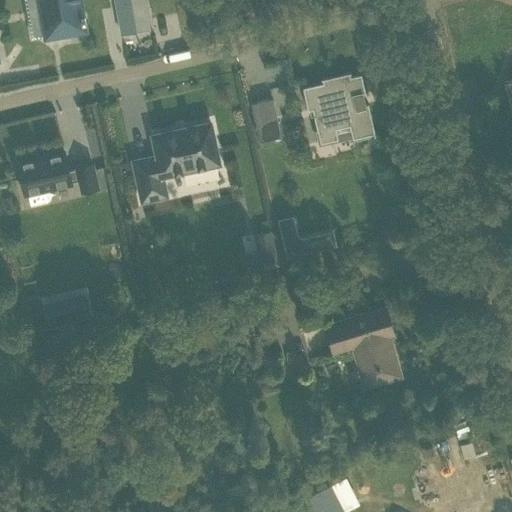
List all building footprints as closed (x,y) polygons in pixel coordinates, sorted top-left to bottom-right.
[(27,0),(33,35),(45,33),(45,36),(85,29),(83,21),(85,21),(84,15),(83,15),(79,0),(27,0)] [(134,22),(148,19),(145,0),(113,0),(120,34),(136,31),(134,22)] [(322,81),(302,86),(307,109),(312,108),(320,142),(338,138),(336,128),(349,125),(352,138),(373,133),(374,136),(375,135),(375,134),(367,102),(366,102),(366,103),(365,103),(362,92),(364,92),(364,93),(365,93),(360,72),(350,75),(349,72),(350,72),(350,71),(320,77),(321,79),(322,79),(322,81)] [(281,135),(272,97),(251,103),(260,140),(281,135)] [(220,162),(211,121),(188,126),(188,125),(173,128),(174,129),(152,134),(157,154),(133,160),(142,200),(167,195),(163,175),(220,162)] [(68,170),(64,150),(17,160),(25,193),(71,182),(71,181),(79,180),(81,191),(98,187),(92,163),(76,167),(76,168),(68,170)] [(295,213),(279,216),(288,255),(337,245),(333,228),(300,236),(295,213)] [(261,269),(257,251),(244,254),(248,272),(261,269)] [(64,297),(44,302),(49,324),(70,319),(64,297)] [(367,384),(401,374),(390,335),(394,334),(385,305),(325,322),(333,351),(355,345),(367,384)] [(255,361),(270,357),(266,340),(251,343),(255,361)] [(475,455),(472,442),(460,444),(463,458),(475,455)] [(345,511),(344,511),(331,484),(308,495),(316,511),(345,511)]
